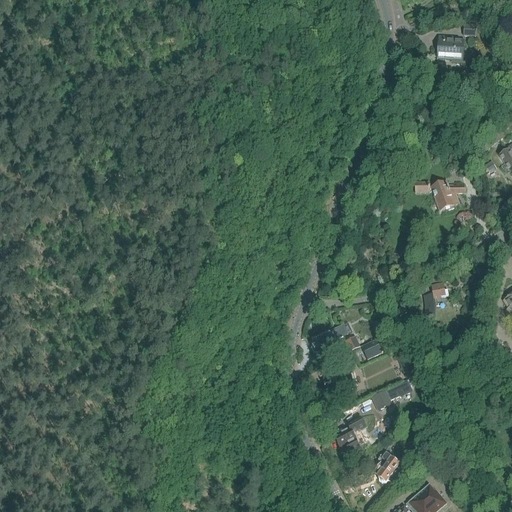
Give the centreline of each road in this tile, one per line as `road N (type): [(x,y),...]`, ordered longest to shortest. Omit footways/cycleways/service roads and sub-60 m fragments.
road 1 (tertiary): [(302,303),(381,85),(388,40),(381,0)]
road 2 (residential): [(302,303),(376,297),(511,227)]
road 3 (tertiary): [(342,511),(289,396),(287,360),(302,303)]
